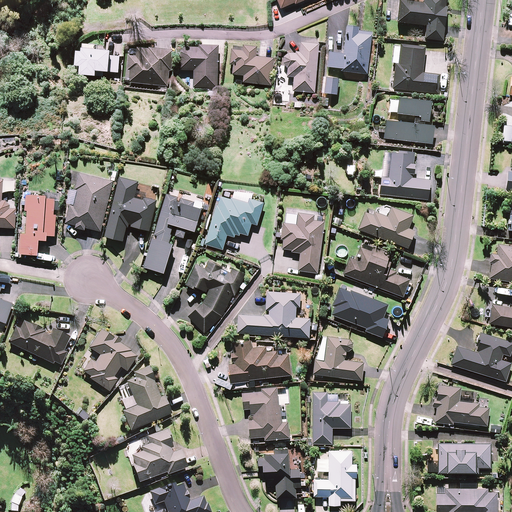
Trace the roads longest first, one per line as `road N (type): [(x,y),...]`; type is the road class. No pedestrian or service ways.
road 1 (residential): [(482,0),(455,258),(396,391),(388,511)]
road 2 (residential): [(241,511),(176,346),(89,280)]
road 3 (residential): [(351,0),(268,32),(133,36)]
